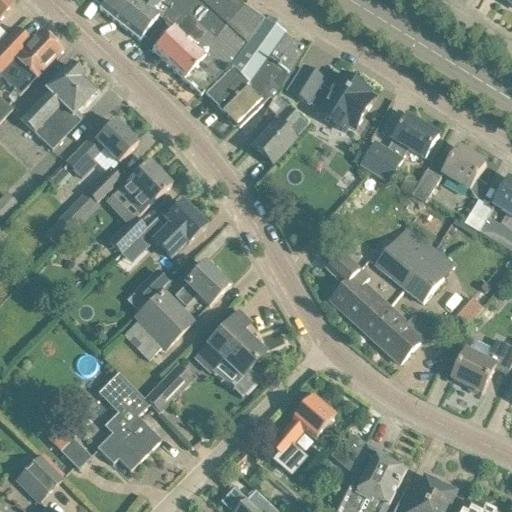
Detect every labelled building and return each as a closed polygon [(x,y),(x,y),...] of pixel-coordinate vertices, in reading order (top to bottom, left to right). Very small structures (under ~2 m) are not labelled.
[(0,0),(0,22),(14,7),(6,0),(0,0)] [(173,0),(107,0),(99,11),(140,43),(158,18),(162,21),(173,0)] [(162,21),(173,31),(173,30),(174,31),(186,16),(217,43),(224,35),(222,33),(243,8),(231,0),(173,0),(162,21)] [(173,30),(173,31),(152,53),(200,99),(204,94),(236,61),(252,39),(263,22),(243,8),(222,33),(224,35),(217,43),(186,16),(174,31),(173,30)] [(264,23),(241,58),(231,72),(206,96),(241,132),(264,109),(263,108),(271,101),(272,102),(274,99),(295,67),(306,50),(264,23)] [(36,81),(63,53),(41,32),(30,44),(17,31),(0,48),(0,78),(20,98),(36,81)] [(20,120),(33,133),(81,83),(80,82),(83,79),(70,67),(45,93),(45,94),(20,120)] [(356,133),(376,102),(369,98),(371,95),(367,93),(369,90),(358,83),(357,86),(344,78),(331,98),(319,90),(323,84),(303,71),(288,95),(308,108),(309,106),(321,114),(319,118),(346,135),(350,129),(356,133)] [(81,83),(33,133),(52,151),(79,123),(73,118),(95,96),(81,83)] [(0,125),(12,113),(0,101),(0,125)] [(273,166),(295,141),(288,134),(296,126),(300,129),(304,124),(301,121),(307,114),(294,101),(252,147),(273,166)] [(372,151),(361,169),(387,186),(409,151),(425,161),(440,138),(409,119),(389,152),(376,144),(372,151)] [(81,153),(52,184),(59,191),(76,173),(82,179),(95,166),(91,162),(102,150),(118,166),(137,147),(114,124),(95,143),(92,140),(81,152),(81,153)] [(372,151),(364,147),(354,165),(361,169),(372,151)] [(459,150),(449,167),(444,176),(471,192),(487,167),(459,150)] [(149,164),(117,194),(139,218),(171,188),(149,164)] [(79,223),(120,182),(110,172),(58,224),(68,233),(79,223)] [(412,199),(426,206),(441,180),(428,172),(412,199)] [(511,182),(510,181),(500,198),(495,207),(511,216),(511,182)] [(0,224),(1,226),(19,207),(6,195),(0,201),(0,224)] [(479,203),(465,227),(479,235),(511,254),(511,253),(511,234),(488,220),(493,212),(479,203)] [(161,217),(135,241),(145,251),(153,244),(170,261),(187,244),(188,245),(205,228),(182,205),(165,221),(161,217)] [(108,245),(120,257),(135,241),(145,231),(133,219),(108,245)] [(438,229),(432,240),(440,245),(447,234),(438,229)] [(425,284),(434,273),(397,243),(377,267),(406,291),(415,277),(425,284)] [(387,307),(365,287),(371,280),(363,272),(362,273),(342,255),(327,272),(346,289),(332,303),(370,338),(384,323),(377,317),(387,307)] [(204,266),(190,280),(185,286),(186,287),(174,299),(185,310),(197,297),(209,309),(228,289),(204,266)] [(425,306),(445,282),(434,273),(425,284),(415,277),(406,291),(425,306)] [(156,274),(139,291),(147,300),(165,283),(156,274)] [(135,321),(138,323),(122,338),(147,364),(162,349),(166,352),(193,325),(162,293),(135,321)] [(475,299),(457,321),(469,331),(487,309),(475,299)] [(384,323),(370,338),(401,367),(424,342),(421,339),(428,331),(415,319),(408,326),(387,307),(377,317),(384,323)] [(57,309),(49,318),(54,322),(62,312),(57,309)] [(209,348),(197,361),(210,374),(222,361),(227,366),(242,380),(233,389),(242,398),(257,382),(248,373),(264,357),(241,335),(249,326),(238,316),(224,330),(208,347),(209,348)] [(463,363),(454,381),(483,395),(495,372),(507,378),(511,368),(511,348),(497,341),(492,350),(474,341),(469,352),(468,352),(463,363)] [(144,402),(149,409),(158,418),(192,382),(177,368),(144,402)] [(138,420),(149,409),(144,402),(130,387),(109,407),(118,416),(104,429),(112,436),(97,451),(113,467),(118,462),(130,474),(161,443),(138,420)] [(306,435),(316,444),(338,418),(315,399),(273,448),(279,454),(271,463),(291,480),(308,460),(294,448),(306,435)] [(55,434),(48,441),(76,472),(90,459),(75,444),(70,449),(55,434)] [(339,447),(331,457),(353,474),(357,466),(358,464),(366,446),(352,435),(341,449),(339,447)] [(366,446),(358,464),(357,466),(353,474),(333,511),(387,511),(407,472),(378,457),(380,453),(366,446)] [(39,460),(30,470),(17,483),(40,505),(62,483),(39,460)] [(447,511),(456,496),(427,482),(413,509),(401,503),(396,511),(447,511)] [(236,490),(222,505),(229,511),(276,511),(257,493),(249,502),(236,490)]
